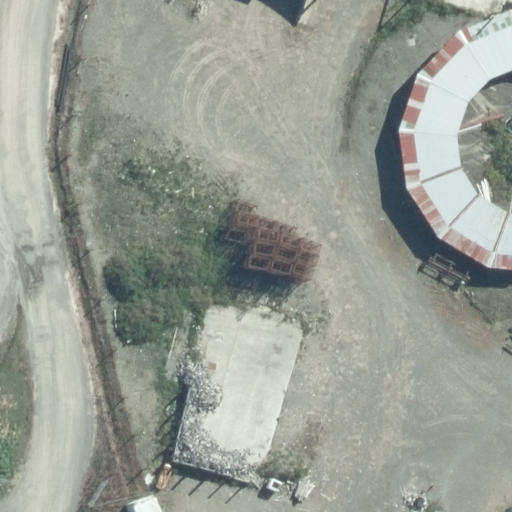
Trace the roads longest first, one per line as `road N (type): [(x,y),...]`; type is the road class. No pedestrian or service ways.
road 1 (track): [(345,511),(433,357),(344,247),(312,145),(378,0)]
road 2 (track): [(49,0),(24,150),(61,419),(33,511)]
